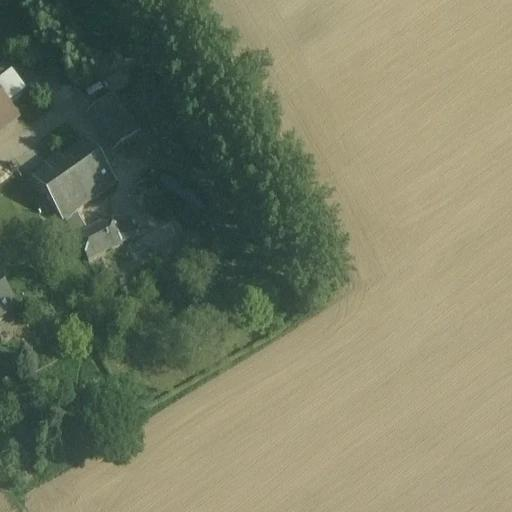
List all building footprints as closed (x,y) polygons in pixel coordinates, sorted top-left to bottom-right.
[(9,73),(0,79),(0,95),(7,106),(23,94),(9,73)] [(117,93),(92,108),(115,148),(140,134),(117,93)] [(0,100),(0,125),(12,116),(0,100)] [(86,141),(30,181),(61,224),(75,214),(93,201),(117,184),(86,141)] [(93,201),(75,214),(87,233),(108,223),(93,201)] [(87,233),(76,239),(88,264),(122,247),(110,222),(108,223),(87,233)] [(0,294),(0,317),(11,310),(0,294)]
